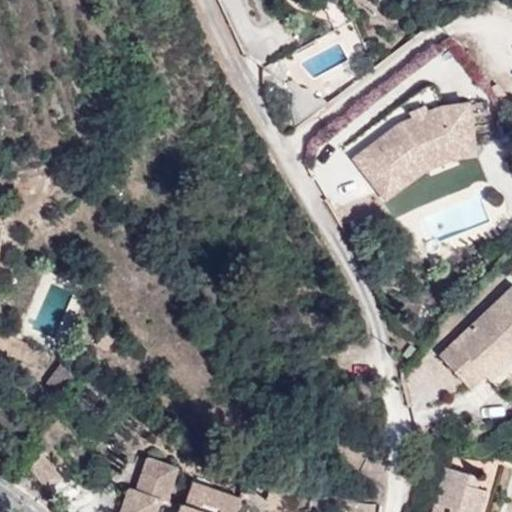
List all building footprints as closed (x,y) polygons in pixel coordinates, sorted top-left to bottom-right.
[(299,130),(318,114),(311,99),(302,95),(299,87),(290,91),(296,104),(295,116),(299,130)] [(355,161),(379,192),(419,159),(451,146),(474,142),(467,103),(439,108),(399,126),(355,161)] [(419,159),(379,192),(387,202),(425,170),(453,158),(475,154),(474,142),(451,146),(419,159)] [(503,388),(511,378),(511,290),(444,355),(472,386),(487,371),(503,388)] [(100,345),(110,331),(107,329),(98,344),(100,345)] [(117,336),(110,331),(100,345),(109,350),(117,336)] [(63,394),(77,375),(63,363),(49,382),(63,394)] [(63,480),(41,454),(27,465),(50,491),(63,480)] [(122,511),(158,511),(162,501),(167,503),(179,471),(149,461),(138,493),(131,490),(122,511)] [(483,477),(447,467),(434,511),(483,511),(489,490),(481,487),(483,477)] [(238,511),(243,498),(194,482),(184,511),(238,511)] [(290,496),(272,490),(268,502),(285,509),(290,496)]
